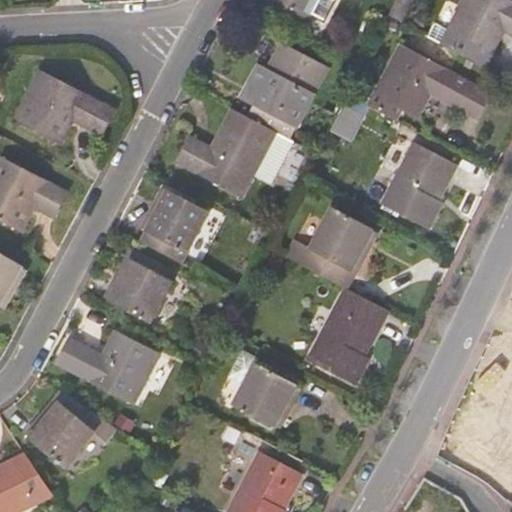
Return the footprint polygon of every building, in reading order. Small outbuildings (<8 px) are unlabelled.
[(318,0),(264,0),(262,5),(304,27),(318,0)] [(511,2),(508,0),(463,0),(448,30),(489,52),(502,26),(511,31),(511,2)] [(407,6),(397,1),(390,15),(399,20),(407,6)] [(295,130),(327,69),(281,44),(267,71),(271,73),(254,108),(295,130)] [(403,46),(372,107),(400,123),(406,111),(416,117),(429,92),(479,119),(492,92),(403,46)] [(271,73),(267,71),(259,67),(242,101),(254,108),(271,73)] [(114,109),(39,71),(14,119),(54,140),(67,114),(102,132),(114,109)] [(293,140),(236,110),(215,151),(189,138),(177,161),(242,195),(267,147),(284,157),(293,140)] [(457,167),(415,144),(384,204),(430,229),(444,203),(439,200),(457,167)] [(67,192),(3,159),(0,164),(0,218),(17,227),(29,203),(54,217),(67,192)] [(162,190),(149,217),(153,219),(167,192),(162,190)] [(147,232),(142,243),(181,263),(188,250),(207,213),(167,192),(153,219),(149,217),(142,229),(147,232)] [(296,241),(287,259),(342,287),(364,244),(369,246),(375,233),(332,211),(311,249),(296,241)] [(220,220),(207,213),(188,250),(201,257),(220,220)] [(25,270),(0,255),(0,305),(14,281),(18,283),(25,270)] [(172,281),(133,260),(117,288),(113,285),(106,298),(150,321),(172,281)] [(363,355),(381,321),(373,316),(378,306),(344,288),(307,359),(354,384),(368,357),(363,355)] [(381,321),(387,310),(378,306),(373,316),(381,321)] [(106,358),(70,338),(56,363),(133,403),(158,354),(118,334),(106,358)] [(511,355),(487,344),(467,385),(510,403),(511,399),(511,355)] [(254,364),(256,360),(241,353),(228,379),(242,387),(254,364)] [(242,387),(233,404),(273,424),(287,399),(290,401),(298,386),(285,380),(290,370),(274,362),(269,371),(254,364),(242,387)] [(94,429),(108,439),(117,427),(61,389),(54,399),(58,402),(94,429)] [(94,429),(58,402),(41,425),(36,422),(28,434),(67,465),(94,429)] [(511,416),(502,439),(511,443),(511,416)] [(301,474),(259,452),(227,511),(287,511),(288,511),(283,509),(301,474)] [(0,511),(20,511),(35,505),(16,465),(0,472),(0,511)]
